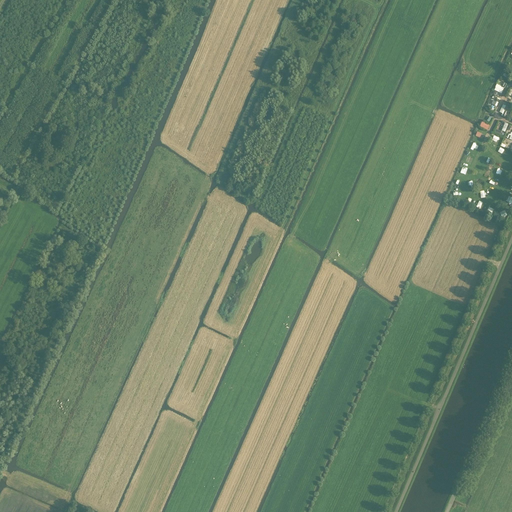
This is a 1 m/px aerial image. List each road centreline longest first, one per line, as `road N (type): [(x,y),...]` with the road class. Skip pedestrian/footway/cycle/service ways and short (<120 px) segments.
road 1 (unclassified): [(395,511),(511,238)]
road 2 (track): [(375,12),(280,232)]
road 3 (unclassified): [(448,511),(511,367)]
road 4 (track): [(68,0),(0,121)]
